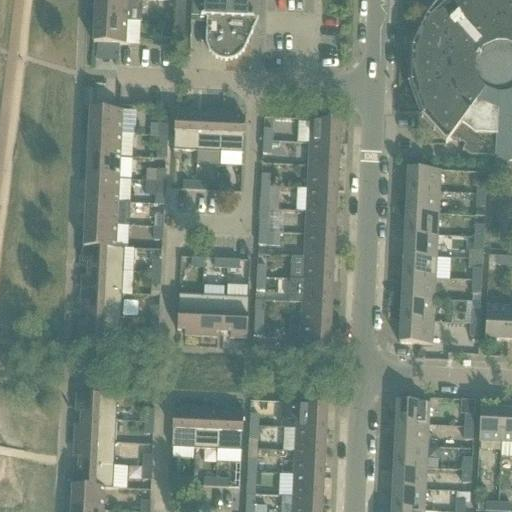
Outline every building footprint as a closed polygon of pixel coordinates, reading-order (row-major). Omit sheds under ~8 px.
[(126,23),(127,1),(116,0),(95,0),(94,22),(126,23)] [(247,20),(248,0),(191,0),(191,19),(205,19),(206,21),(205,42),(206,46),(207,50),(209,54),(211,57),(215,59),(218,61),(222,62),(226,63),(230,62),(234,61),(238,59),(241,56),(244,52),(256,25),(253,20),(247,20)] [(511,0),(452,0),(443,9),(442,8),(441,9),(442,10),(430,20),(426,17),(426,18),(426,19),(419,34),(419,33),(418,34),(419,35),(412,49),(411,49),(411,50),(412,50),(410,86),(422,119),(446,146),(449,142),(460,144),(465,148),(462,152),(470,158),(495,159),(494,165),(511,162),(511,0)] [(176,13),(175,26),(184,26),(185,14),(176,13)] [(125,47),(126,23),(94,22),(93,45),(125,47)] [(184,39),(184,26),(175,26),(175,38),(184,39)] [(121,113),(90,111),(89,135),(120,137),(121,113)] [(197,154),(198,118),(191,118),(192,113),(175,112),(173,153),(197,154)] [(220,155),(221,114),(205,113),(205,119),(198,118),(197,154),(220,155)] [(243,156),(245,120),(237,120),(237,115),(221,114),(220,155),(243,156)] [(340,123),(310,122),(309,145),(339,146),(340,123)] [(159,126),(158,138),(167,139),(168,126),(159,126)] [(272,131),(263,131),(262,143),(271,144),(272,131)] [(119,159),(120,137),(89,135),(88,158),(119,159)] [(158,138),(158,151),(167,151),(167,139),(158,138)] [(271,156),(271,144),(262,143),(262,156),(271,156)] [(338,169),(339,146),(309,145),(308,168),(338,169)] [(118,182),(119,159),(88,158),(86,181),(118,182)] [(337,192),(338,169),(308,168),(307,191),(337,192)] [(493,168),(492,184),(510,185),(511,169),(493,168)] [(157,171),(156,184),(165,185),(166,172),(157,171)] [(440,173),(407,171),(406,193),(439,195),(440,173)] [(269,177),(261,176),(260,189),(269,189),(269,177)] [(117,205),(118,182),(86,181),(85,203),(117,205)] [(195,193),(195,184),(183,183),(182,192),(195,193)] [(164,197),(165,185),(156,184),(156,197),(164,197)] [(208,185),(195,184),(195,193),(207,194),(208,185)] [(487,197),(487,184),(476,184),(476,197),(487,197)] [(231,186),(218,185),(218,194),(230,195),(231,186)] [(268,202),(269,189),(260,189),(260,202),(268,202)] [(336,215),(337,192),(307,191),(306,214),(336,215)] [(438,216),(439,195),(406,193),(405,215),(438,216)] [(486,210),(487,197),(476,197),(475,209),(486,210)] [(85,203),(84,226),(116,228),(128,228),(129,205),(117,205),(85,203)] [(335,238),(336,215),(306,214),(305,237),(335,238)] [(437,238),(438,216),(405,215),(404,237),(437,238)] [(163,230),(163,217),(155,217),(154,230),(163,230)] [(268,222),(259,222),(258,235),(267,235),(268,222)] [(115,250),(116,228),(84,226),(83,249),(115,250)] [(485,241),(485,228),(474,227),(474,240),(485,241)] [(162,243),(163,230),(154,230),(153,242),(162,243)] [(266,248),(267,235),(258,235),(258,247),(266,248)] [(334,261),(335,238),(305,237),(304,260),(334,261)] [(436,260),(437,238),(404,237),(403,258),(436,260)] [(484,253),(485,241),(474,240),(473,253),(484,253)] [(124,250),(115,250),(83,249),(83,265),(88,265),(87,272),(122,274),(124,250)] [(435,282),(436,260),(403,258),(402,280),(435,282)] [(511,268),(511,259),(498,259),(498,268),(511,268)] [(203,269),(204,261),(191,260),(191,269),(203,269)] [(332,284),(334,261),(304,260),(303,282),(332,284)] [(227,262),(214,261),(213,270),(226,271),(227,262)] [(239,271),(239,262),(227,262),(226,271),(239,271)] [(161,276),(161,263),(152,263),(152,275),(161,276)] [(266,268),(257,267),(256,267),(256,280),(266,280),(266,268)] [(473,271),(473,283),(483,284),(484,271),(473,271)] [(121,296),(122,274),(87,272),(87,279),(82,279),(81,294),(121,296)] [(160,288),(161,276),(152,275),(151,288),(160,288)] [(265,293),(266,280),(256,280),(255,293),(265,293)] [(434,304),(435,282),(402,280),(401,302),(434,304)] [(290,282),(289,305),(301,305),(331,307),(332,284),(303,282),(290,282)] [(473,283),(472,296),(483,297),(483,284),(473,283)] [(120,319),(121,296),(81,294),(80,310),(86,311),(85,318),(120,319)] [(200,339),(201,298),(178,297),(177,333),(184,333),(184,338),(200,339)] [(223,335),(225,299),(201,298),(200,339),(216,339),(216,334),(223,335)] [(248,300),(225,299),(223,335),(230,335),(230,340),(246,341),(248,300)] [(433,325),(434,304),(401,302),(400,324),(433,325)] [(330,330),(331,307),(301,305),(300,328),(330,330)] [(158,321),(159,308),(150,308),(150,321),(158,321)] [(506,343),(508,310),(486,309),(485,322),(484,342),(506,343)] [(255,314),(254,326),(263,326),(264,314),(255,314)] [(481,327),(482,314),(471,314),(470,326),(481,327)] [(119,343),(120,319),(85,318),(85,324),(80,324),(79,341),(119,343)] [(158,334),(158,321),(150,321),(149,333),(158,334)] [(432,347),(433,325),(400,324),(399,346),(432,347)] [(263,338),(263,326),(254,326),(254,338),(263,338)] [(481,340),(481,327),(470,326),(469,340),(481,340)] [(329,353),(330,330),(300,328),(299,351),(329,353)] [(81,414),(80,421),(116,423),(117,399),(76,397),(76,414),(81,414)] [(273,415),(272,402),(252,403),(253,415),(273,415)] [(428,427),(429,405),(396,404),(395,425),(428,427)] [(327,409),(297,407),(296,430),(325,432),(327,409)] [(194,451),(196,411),(181,410),(180,415),(173,415),(171,450),(194,451)] [(154,424),(154,412),(145,411),(145,424),(154,424)] [(218,452),(219,417),(212,417),(213,411),(196,411),(194,451),(218,452)] [(500,445),(502,412),(480,411),(478,444),(500,445)] [(226,417),(219,417),(218,452),(241,454),(242,433),(243,413),(226,412),(226,417)] [(511,445),(511,412),(502,412),(500,445),(511,445)] [(259,417),(250,416),(249,416),(248,428),(259,429),(259,417)] [(474,430),(475,417),(465,416),(464,429),(474,430)] [(115,445),(116,423),(80,421),(80,428),(75,428),(74,443),(115,445)] [(153,437),(154,424),(145,424),(144,437),(153,437)] [(427,448),(428,427),(395,425),(394,447),(427,448)] [(259,429),(248,428),(248,441),(258,441),(259,429)] [(473,443),(474,430),(464,429),(463,442),(473,443)] [(324,455),(325,432),(296,430),(295,453),(324,455)] [(114,468),(115,445),(74,443),(73,459),(79,460),(78,466),(114,468)] [(426,470),(427,448),(394,447),(393,469),(426,470)] [(323,478),(324,455),(295,453),(293,476),(323,478)] [(151,470),(152,457),(143,457),(143,469),(151,470)] [(472,473),(472,460),(462,460),(462,473),(472,473)] [(246,474),(257,474),(257,462),(247,461),(246,474)] [(113,491),(114,468),(78,466),(78,473),(73,473),(72,489),(104,490),(104,491),(113,491)] [(151,482),(151,470),(143,469),(142,482),(151,482)] [(425,492),(426,470),(393,469),(392,490),(425,492)] [(471,486),(472,473),(462,473),(461,485),(471,486)] [(246,487),(255,487),(256,487),(257,474),(246,474),(246,487)] [(322,501),(323,478),(293,476),(292,499),(322,501)] [(170,479),(169,488),(193,489),(193,480),(170,479)] [(216,490),(216,481),(203,480),(203,489),(216,490)] [(228,490),(229,482),(216,481),(216,490),(228,490)] [(76,511),(102,511),(104,491),(104,490),(72,489),(71,511),(76,511)] [(394,511),(423,511),(425,492),(392,490),(391,511),(394,511)] [(321,511),(322,501),(292,499),(282,499),(281,511),(321,511)] [(149,511),(150,503),(141,502),(140,511),(149,511)] [(456,503),(455,511),(465,511),(466,503),(456,503)]
